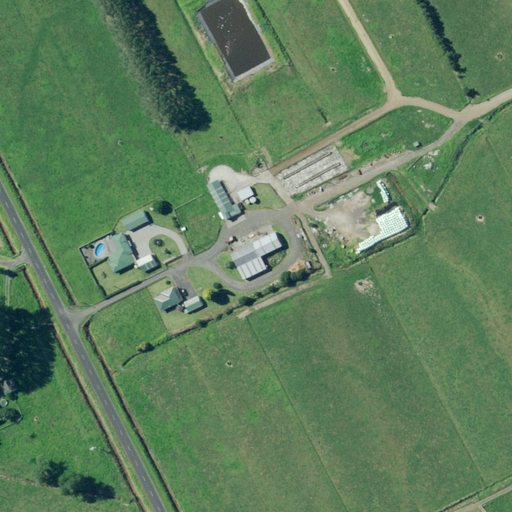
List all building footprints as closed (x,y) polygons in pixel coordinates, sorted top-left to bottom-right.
[(227,221),(240,214),(222,179),(209,186),(223,212),(220,213),(223,219),(226,218),(227,221)] [(256,194),(251,187),(239,193),(244,201),(256,194)] [(150,221),(145,211),(125,221),(130,231),(150,221)] [(284,246),(278,232),(233,254),(246,280),(269,269),(263,257),(284,246)] [(134,253),(125,233),(108,241),(113,254),(110,255),(113,261),(111,262),(116,273),(136,264),(132,254),(134,253)] [(162,261),(158,252),(144,259),(148,268),(162,261)] [(182,302),(175,288),(163,294),(164,295),(156,299),(163,312),(182,302)] [(204,305),(200,297),(187,303),(191,312),(204,305)] [(19,389),(14,379),(0,384),(0,388),(4,396),(19,389)]
